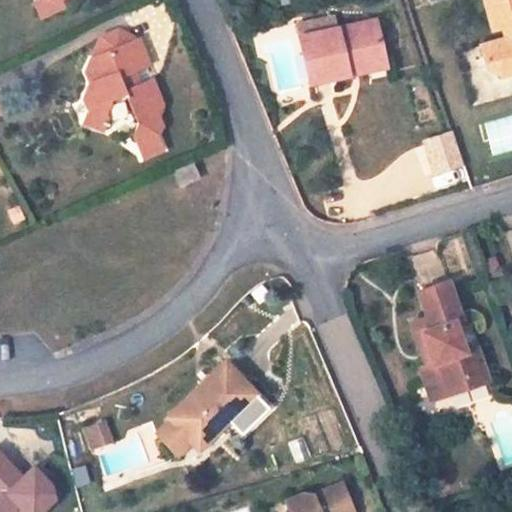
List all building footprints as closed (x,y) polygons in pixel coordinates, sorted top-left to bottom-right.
[(511,0),(485,0),(493,31),(503,28),(506,42),(491,46),(495,66),(510,78),(511,77),(511,0)] [(347,67),(384,60),(376,23),(337,31),(334,16),(299,22),(311,84),(348,77),(347,67)] [(136,31),(87,53),(80,68),(83,78),(75,97),(80,106),(74,122),(95,131),(101,117),(98,113),(105,96),(117,92),(124,94),(137,123),(133,136),(142,158),(163,149),(157,134),(160,124),(155,113),(161,98),(148,72),(135,76),(131,66),(148,58),(136,31)] [(348,77),(386,69),(384,60),(347,67),(348,77)] [(172,170),(180,190),(202,180),(193,161),(172,170)] [(430,379),(437,393),(478,379),(466,344),(451,349),(440,322),(448,318),(432,277),(403,288),(414,315),(400,320),(405,334),(413,331),(423,358),(415,362),(409,364),(416,383),(430,379)] [(413,331),(405,334),(415,362),(423,358),(413,331)] [(167,409),(195,444),(257,396),(230,363),(167,409)] [(416,383),(421,398),(437,393),(430,379),(416,383)] [(90,449),(114,440),(106,418),(81,427),(90,449)] [(42,477),(25,459),(13,469),(0,455),(0,508),(12,498),(22,510),(45,489),(42,477)] [(298,491),(279,498),(285,511),(332,511),(345,507),(334,480),(304,492),(298,491)]
